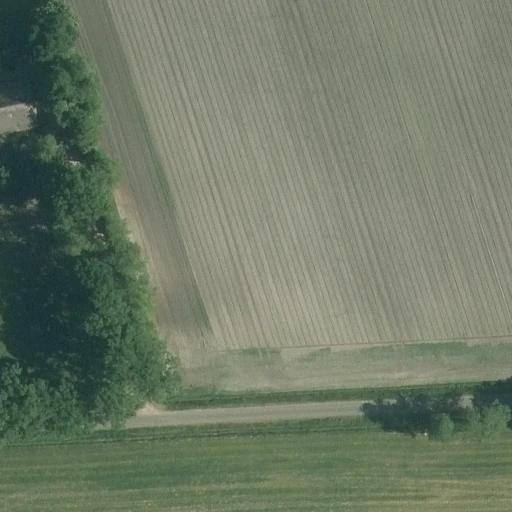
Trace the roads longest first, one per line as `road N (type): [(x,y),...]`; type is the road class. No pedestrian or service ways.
road 1 (unclassified): [(0,427),(511,402)]
road 2 (track): [(142,420),(60,118)]
